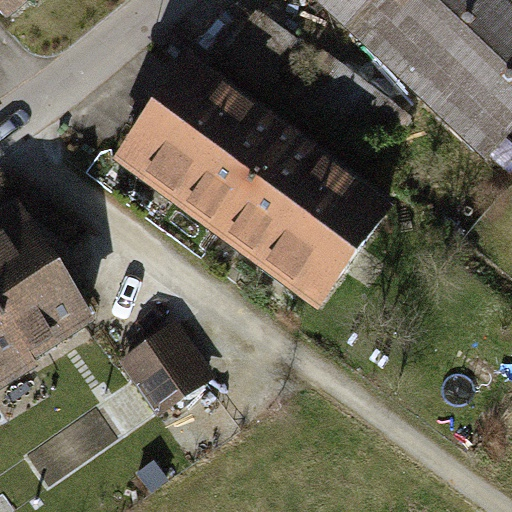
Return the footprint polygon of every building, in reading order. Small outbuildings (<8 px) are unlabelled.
[(0,0),(0,10),(14,26),(41,0),(0,0)] [(313,0),(478,158),(511,123),(511,13),(498,0),(313,0)] [(265,86),(293,49),(258,22),(230,60),(265,86)] [(193,64),(121,162),(319,308),(391,211),(193,64)] [(406,121),(334,69),(309,104),(381,156),(406,121)] [(0,237),(0,342),(19,372),(93,326),(26,221),(0,237)] [(130,362),(166,420),(226,383),(190,325),(130,362)] [(0,342),(0,383),(19,372),(0,342)]
